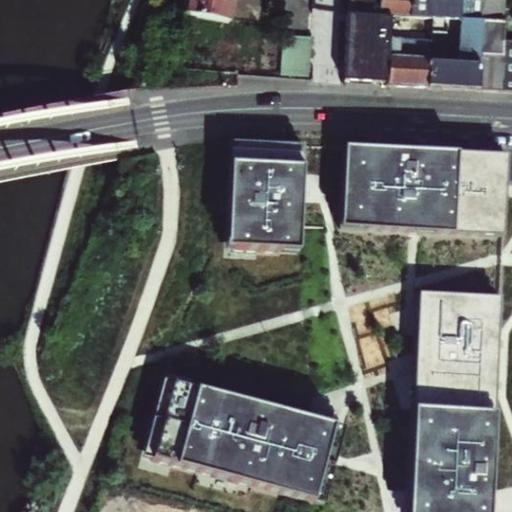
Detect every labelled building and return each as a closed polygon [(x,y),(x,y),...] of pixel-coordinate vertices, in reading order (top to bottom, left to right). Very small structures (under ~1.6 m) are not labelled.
[(180,0),(176,26),(225,30),(228,0),(180,0)] [(408,17),(407,0),(377,0),(376,14),(385,15),(388,15),(408,17)] [(426,86),(470,88),(478,88),(480,21),(469,21),(469,0),(407,0),(408,17),(430,19),(429,40),(426,86)] [(482,0),(469,0),(469,21),(480,21),(482,0)] [(478,88),(511,90),(511,41),(501,41),(501,29),(507,29),(508,21),(507,0),(482,0),(480,21),(478,88)] [(357,81),(386,83),(387,38),(388,22),(388,15),(385,15),(376,14),(346,12),(343,80),(357,81)] [(393,84),(426,86),(429,40),(387,38),(386,83),(393,84)] [(307,49),(279,47),(276,84),(304,88),(307,49)] [(303,147),(230,144),(225,223),(233,224),(232,251),(280,253),(280,245),(297,247),(303,147)] [(505,157),(343,150),(340,229),(502,238),(505,157)] [(488,511),(499,299),(417,295),(406,511),(488,511)] [(334,426),(172,384),(152,460),(312,503),(334,426)]
